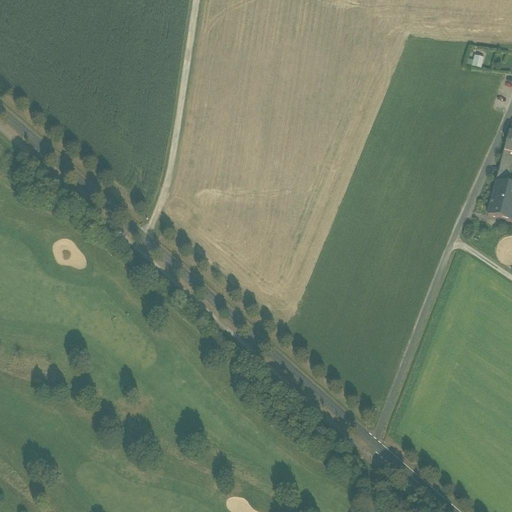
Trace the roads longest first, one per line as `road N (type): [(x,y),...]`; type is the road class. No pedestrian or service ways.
road 1 (tertiary): [(0,114),(371,442)]
road 2 (residential): [(371,442),(511,109)]
road 3 (track): [(134,233),(163,200),(195,0)]
